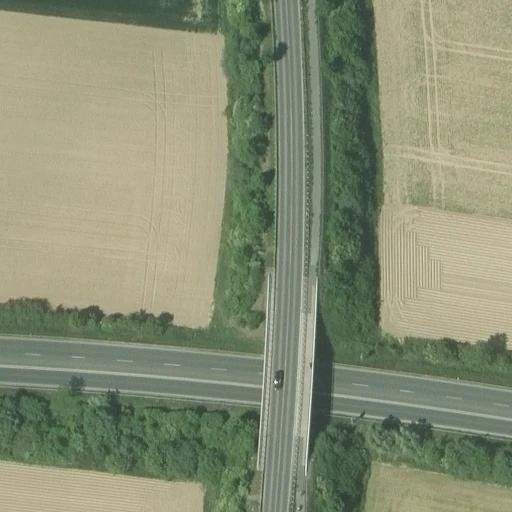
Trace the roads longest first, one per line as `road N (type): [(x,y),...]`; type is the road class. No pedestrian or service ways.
road 1 (trunk): [(0,366),(350,395),(511,419)]
road 2 (tertiary): [(279,511),(294,143),(288,0)]
